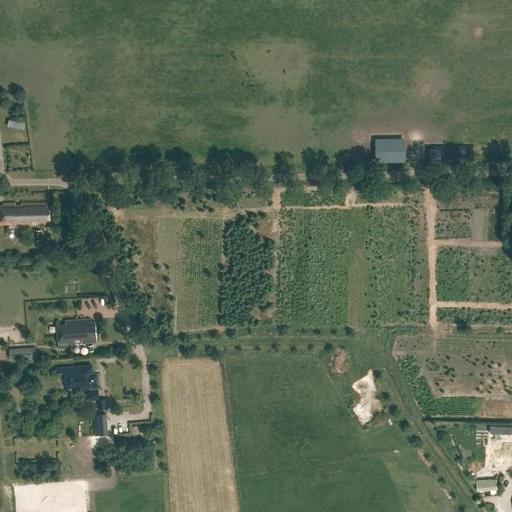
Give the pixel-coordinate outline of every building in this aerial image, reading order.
[(47,207),(47,203),(5,204),(5,207),(0,206),(0,226),(39,226),(39,225),(51,224),(51,207),(47,207)] [(92,324),(92,319),(57,323),(59,346),(98,342),(96,324),(92,324)] [(37,349),(10,351),(10,360),(37,359),(37,349)] [(55,373),(66,372),(68,392),(88,390),(88,400),(98,399),(99,399),(98,374),(94,374),(94,367),(54,370),(55,373)] [(98,404),(95,404),(96,408),(99,407),(99,410),(108,409),(108,398),(99,399),(98,399),(98,404)] [(93,415),(94,436),(108,435),(106,414),(93,415)] [(17,437),(18,456),(49,456),(49,449),(42,450),(41,437),(17,437)] [(446,448),(453,445),(450,439),(443,443),(446,448)] [(497,480),(477,481),(478,492),(498,490),(497,480)]
